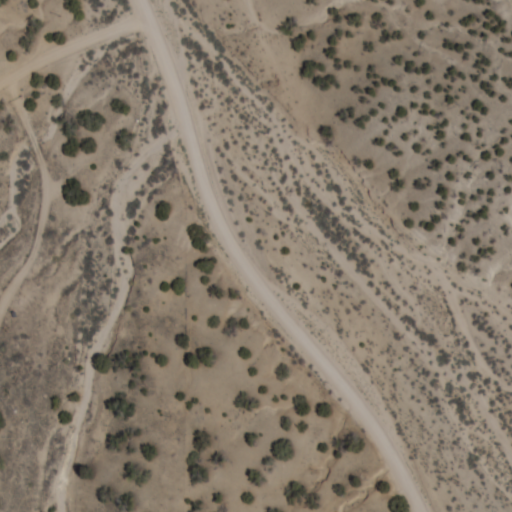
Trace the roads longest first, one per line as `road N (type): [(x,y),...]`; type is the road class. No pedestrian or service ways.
road 1 (residential): [(429,511),(378,409),(256,267),(229,219),(154,0)]
road 2 (residential): [(0,78),(78,37),(158,9)]
